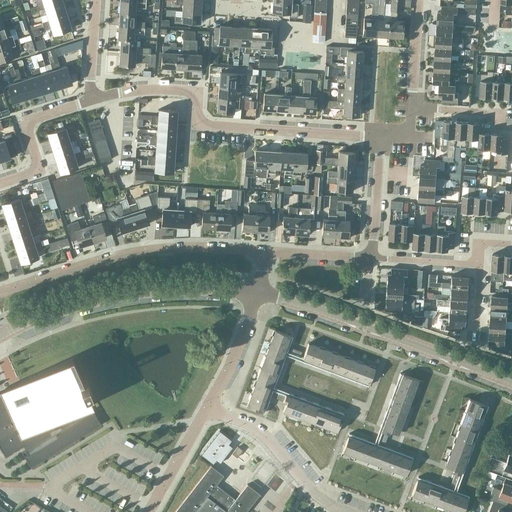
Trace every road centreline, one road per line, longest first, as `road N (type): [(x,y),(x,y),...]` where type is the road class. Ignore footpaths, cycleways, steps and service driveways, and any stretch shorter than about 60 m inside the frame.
road 1 (residential): [(380,138),(196,124),(197,91),(143,89),(90,100)]
road 2 (tertiary): [(256,293),(511,381)]
road 3 (residential): [(0,291),(146,250),(264,251)]
road 4 (tertiary): [(0,335),(83,301),(135,291),(256,293)]
road 5 (residential): [(347,511),(312,491),(261,433),(208,406)]
road 6 (residential): [(90,100),(25,120),(38,169),(0,182)]
road 7 (residential): [(208,406),(256,293)]
road 8 (residential): [(147,511),(208,406)]
